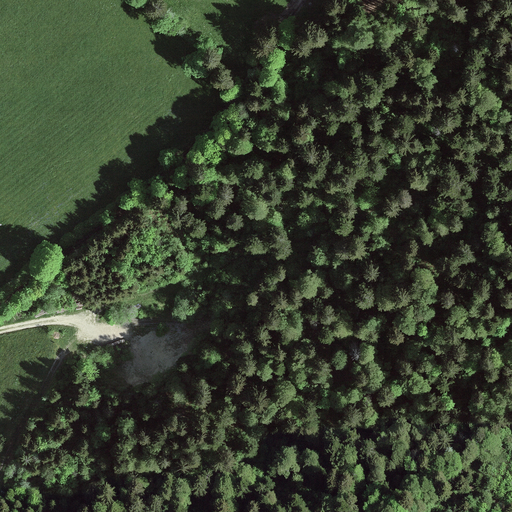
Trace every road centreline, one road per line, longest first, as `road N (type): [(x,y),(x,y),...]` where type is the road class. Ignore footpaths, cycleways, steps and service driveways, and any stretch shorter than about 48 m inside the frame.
road 1 (track): [(0,306),(183,160),(301,0)]
road 2 (track): [(0,331),(88,313),(224,261)]
